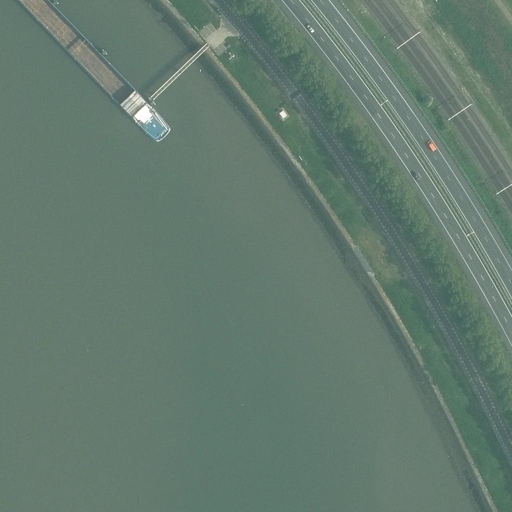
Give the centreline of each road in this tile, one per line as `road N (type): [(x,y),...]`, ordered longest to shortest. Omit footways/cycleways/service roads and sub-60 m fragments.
road 1 (unclassified): [(511,454),(405,253),(217,0)]
road 2 (motorway): [(289,0),(398,142),(511,332)]
road 3 (motorway): [(511,284),(421,137),(318,0)]
